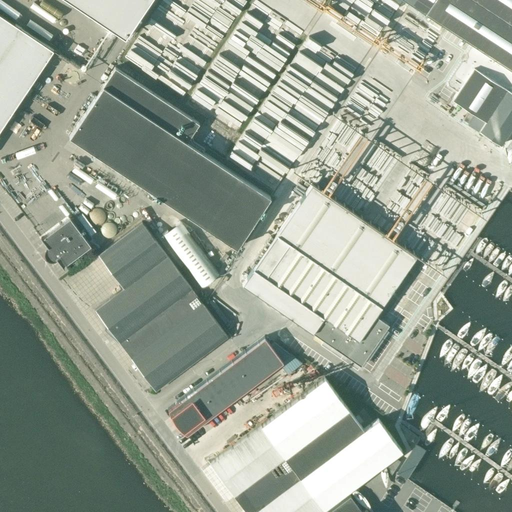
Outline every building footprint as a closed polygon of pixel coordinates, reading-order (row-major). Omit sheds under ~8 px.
[(72,0),(124,35),(147,0),(72,0)] [(511,0),(406,0),(473,44),(467,52),(467,56),(465,60),(461,61),(448,81),(448,85),(457,91),(452,98),(486,120),(479,130),(501,144),(511,126),(511,0)] [(0,13),(0,128),(53,49),(0,13)] [(199,122),(115,66),(69,136),(236,246),(269,195),(187,140),(199,122)] [(242,142),(239,147),(212,129),(203,143),(257,179),(266,165),(261,162),(265,157),(242,142)] [(312,183),(242,284),(360,365),(389,324),(375,314),(417,255),(312,183)] [(90,245),(69,217),(47,234),(47,233),(42,238),(41,237),(40,237),(63,267),(63,266),(68,262),(68,261),(90,245)] [(123,287),(94,309),(155,389),(227,335),(141,221),(98,254),(123,287)] [(217,272),(179,221),(161,234),(199,285),(217,272)] [(264,336),(167,409),(186,434),(280,363),(288,373),(302,363),(274,342),(270,345),(264,336)] [(317,511),(323,507),(401,449),(378,418),(363,429),(324,377),(210,462),(246,511),(317,511)] [(399,473),(406,477),(424,449),(417,445),(410,456),(414,458),(410,463),(407,461),(399,473)] [(325,511),(368,511),(365,507),(362,510),(349,494),(325,511)]
